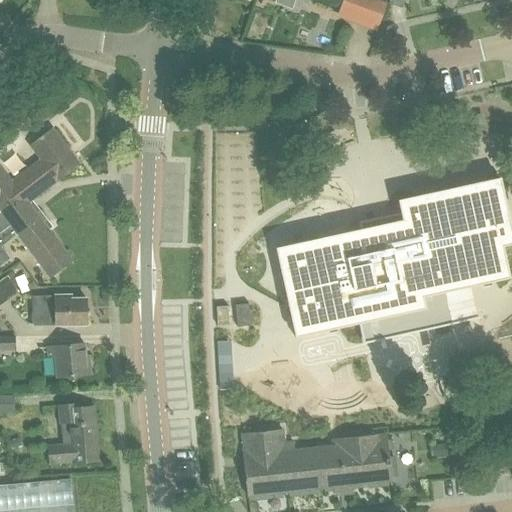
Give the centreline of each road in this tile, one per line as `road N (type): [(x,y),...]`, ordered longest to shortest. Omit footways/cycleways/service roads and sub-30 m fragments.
road 1 (secondary): [(161,511),(145,279),(158,49)]
road 2 (residential): [(344,74),(158,49)]
road 3 (residential): [(344,74),(511,43)]
road 4 (residential): [(158,49),(36,36)]
